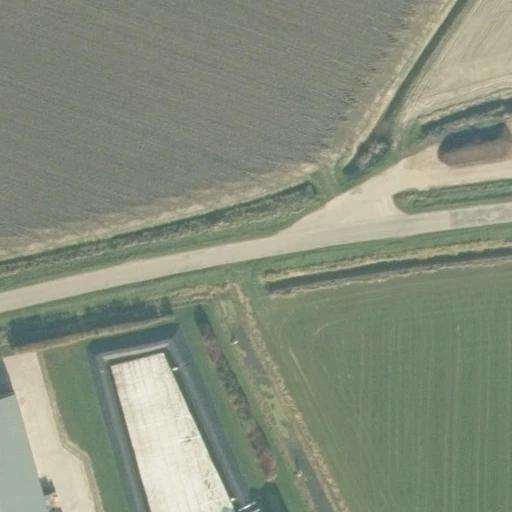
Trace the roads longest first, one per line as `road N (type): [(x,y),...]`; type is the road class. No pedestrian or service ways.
road 1 (tertiary): [(0,305),(213,257),(511,213)]
road 2 (unknown): [(369,186),(391,169),(511,139)]
